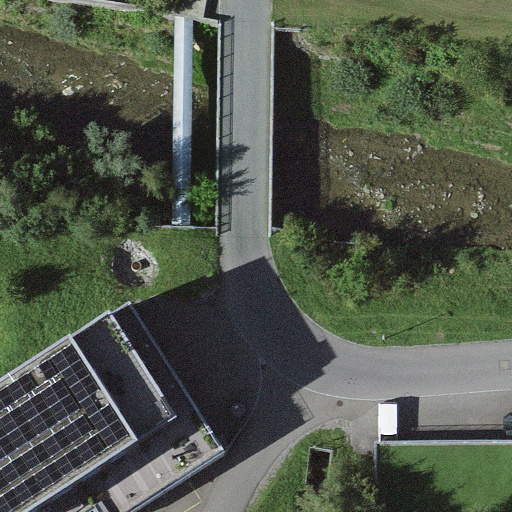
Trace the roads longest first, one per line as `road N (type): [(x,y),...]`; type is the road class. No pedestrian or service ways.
road 1 (residential): [(247,0),(247,239),(258,306),(304,357)]
road 2 (residential): [(304,357),(394,374),(511,365)]
road 3 (residential): [(304,357),(228,511)]
